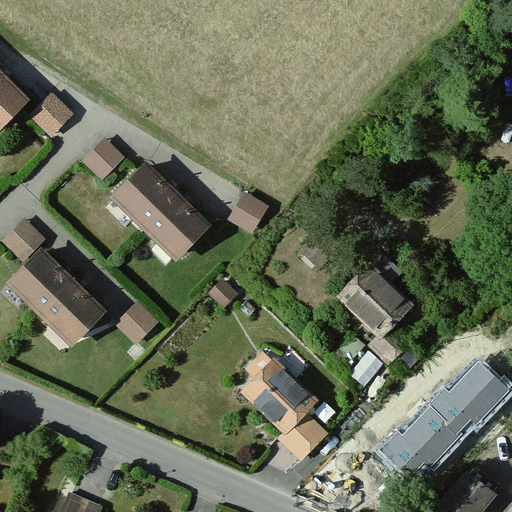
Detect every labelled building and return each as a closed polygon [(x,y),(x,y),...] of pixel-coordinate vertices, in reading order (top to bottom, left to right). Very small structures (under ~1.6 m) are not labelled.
[(0,129),(32,95),(1,65),(0,66),(0,129)] [(74,112),(53,93),(31,117),(51,136),(74,112)] [(106,137),(83,161),(104,181),(127,157),(106,137)] [(145,230),(177,195),(142,164),(111,200),(145,230)] [(247,191),(229,221),(254,236),(272,207),(247,191)] [(177,195),(145,230),(180,261),(211,226),(177,195)] [(38,318),(75,278),(41,247),(49,239),(25,217),(1,244),(23,263),(2,286),(38,318)] [(340,248),(320,229),(300,251),(319,269),(340,248)] [(415,306),(370,263),(336,298),(376,337),(368,345),(388,365),(412,340),(396,325),(415,306)] [(75,278),(38,318),(74,350),(110,309),(75,278)] [(226,279),(209,298),(225,313),(242,294),(226,279)] [(139,301),(114,327),(138,350),(163,324),(139,301)] [(320,401),(274,357),(271,360),(261,351),(244,369),(254,379),(240,393),(285,436),(280,442),(301,462),(329,433),(308,413),(320,401)] [(505,394),(469,358),(411,418),(447,453),(505,394)] [(418,458),(394,435),(372,459),(395,481),(418,458)] [(484,511),(498,496),(469,471),(433,511),(484,511)] [(101,511),(104,506),(71,491),(61,511),(101,511)]
